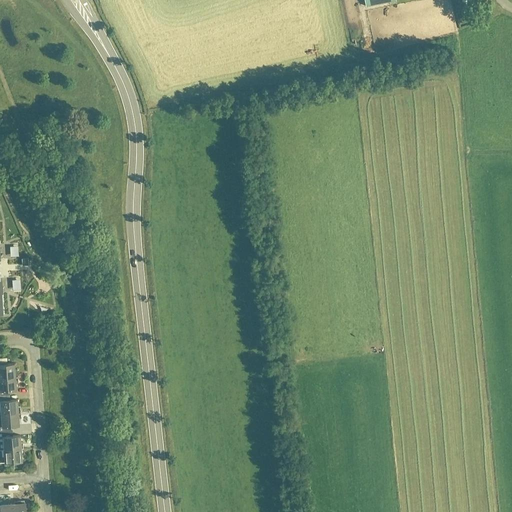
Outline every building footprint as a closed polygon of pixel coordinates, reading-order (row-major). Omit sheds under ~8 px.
[(0,376),(17,375),(17,369),(15,369),(14,362),(0,363),(0,376)] [(18,382),(17,375),(0,376),(0,389),(16,388),(16,382),(18,382)] [(17,399),(0,400),(0,397),(0,409),(0,413),(20,411),(20,405),(18,405),(17,399)] [(0,431),(2,431),(2,426),(19,424),(19,418),(21,418),(20,411),(0,413),(0,412),(0,431)] [(0,449),(23,447),(23,441),(21,441),(20,434),(2,436),(2,431),(0,431),(0,449)] [(24,454),(23,447),(0,449),(0,462),(22,460),(22,454),(24,454)] [(17,503),(13,503),(13,511),(26,511),(26,502),(24,502),(24,501),(17,501),(17,503)] [(13,511),(13,503),(0,504),(1,511),(0,511),(13,511)]
